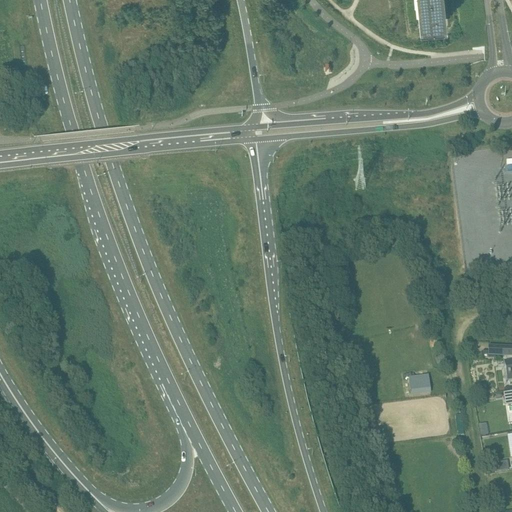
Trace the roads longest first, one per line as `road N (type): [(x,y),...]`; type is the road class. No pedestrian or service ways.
road 1 (primary): [(270,511),(140,242),(96,116),(68,0)]
road 2 (primary): [(39,0),(89,187),(168,382)]
road 3 (primary): [(322,511),(283,368),(252,138)]
road 4 (primary): [(0,159),(244,133)]
road 5 (tertiary): [(252,138),(484,114)]
road 6 (primary): [(168,382),(186,452),(177,489),(159,506),(135,511),(95,497)]
road 7 (tertiary): [(478,95),(422,113),(283,124)]
road 8 (unknown): [(360,199),(418,223),(457,332)]
road 9 (primary): [(95,497),(43,439),(0,373)]
road 10 (track): [(470,423),(457,332),(469,319),(511,318)]
road 11 (primary): [(168,382),(236,511)]
